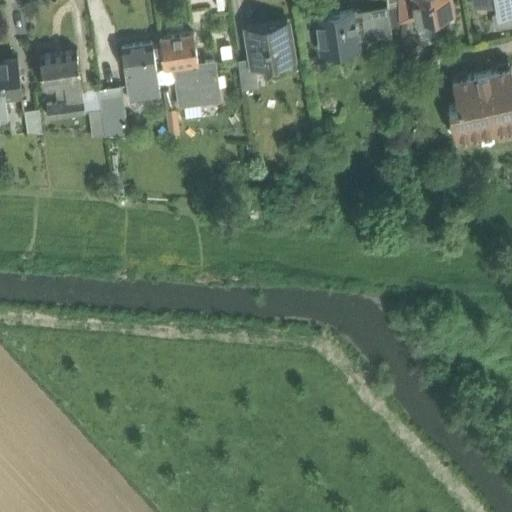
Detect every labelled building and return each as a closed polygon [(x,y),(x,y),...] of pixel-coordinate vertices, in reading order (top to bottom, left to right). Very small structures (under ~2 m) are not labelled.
[(413,0),(399,0),(399,5),(400,20),(416,17),(417,17),(413,0)] [(413,0),(417,17),(416,17),(418,24),(435,20),(435,16),(454,12),(451,0),(413,0)] [(511,0),(495,0),(497,12),(498,13),(511,10),(511,0)] [(399,5),(387,7),(390,25),(400,24),(400,20),(399,5)] [(353,8),(316,13),(321,51),(358,46),(356,32),(390,27),(390,25),(387,7),(387,6),(353,11),(353,8)] [(511,10),(498,13),(497,12),(493,12),(496,26),(511,22),(511,10)] [(286,18),(247,24),(252,55),(253,65),(255,64),(293,59),(286,18)] [(198,60),(194,30),(160,35),(165,66),(177,64),(178,74),(176,75),(180,102),(220,96),(214,58),(198,60)] [(153,40),(122,44),(129,95),(160,91),(153,40)] [(76,48),(40,53),(45,85),(65,82),(67,98),(47,101),(49,115),(85,109),(76,48)] [(252,55),(238,57),(242,86),(259,84),(255,64),(253,65),(252,55)] [(17,56),(0,58),(0,111),(8,111),(5,94),(22,91),(17,56)] [(511,65),(511,63),(452,77),(458,102),(449,104),(456,137),(511,124),(511,65)] [(120,84),(98,86),(101,106),(105,133),(125,134),(121,106),(124,105),(120,84)] [(39,106),(24,108),(28,129),(43,130),(39,106)] [(101,106),(89,108),(93,132),(105,133),(101,106)] [(176,107),(167,108),(171,134),(179,135),(176,107)]
